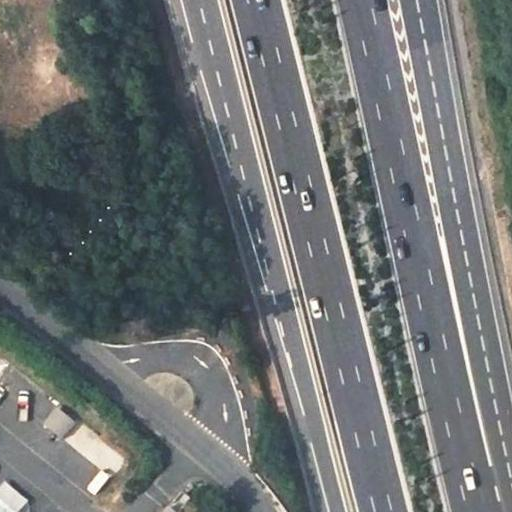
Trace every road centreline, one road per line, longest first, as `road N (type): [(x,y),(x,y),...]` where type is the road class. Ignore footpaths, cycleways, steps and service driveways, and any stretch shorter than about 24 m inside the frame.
road 1 (trunk): [(203,0),(335,511)]
road 2 (trunk): [(488,511),(360,0)]
road 3 (trunk): [(261,0),(388,511)]
road 4 (trunk): [(511,490),(417,0)]
road 5 (residential): [(0,288),(114,374),(266,511)]
